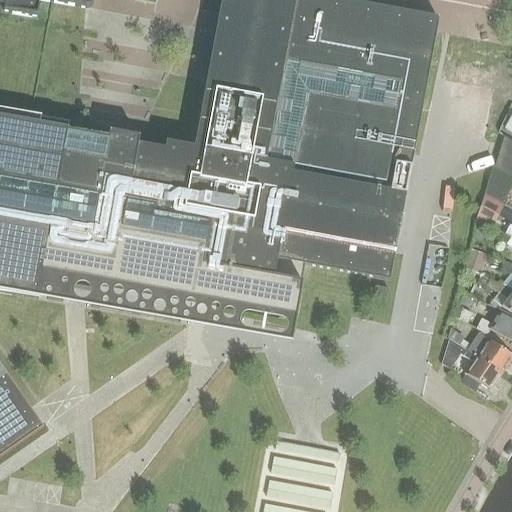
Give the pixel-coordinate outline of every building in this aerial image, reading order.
[(0,458),(42,429),(40,426),(28,409),(5,376),(0,368),(0,294),(11,296),(13,296),(38,301),(42,275),(263,315),(295,321),(301,285),(304,265),(389,281),(394,255),(413,155),(432,52),(435,33),(438,20),(330,0),(220,0),(209,63),(207,75),(193,150),(165,145),(164,152),(137,147),(138,139),(108,134),(107,137),(98,135),(75,131),(76,125),(40,118),(27,116),(0,111),(0,458)] [(0,0),(0,2),(5,4),(3,13),(35,19),(39,1),(52,3),(84,9),(85,9),(86,9),(87,9),(88,9),(89,8),(90,8),(90,7),(91,7),(91,6),(92,6),(92,5),(92,4),(92,3),(92,2),(92,1),(92,0),(91,0),(0,0)] [(511,107),(501,129),(511,134),(511,107)] [(495,169),(495,168),(511,178),(511,143),(504,139),(495,169)] [(502,207),(511,188),(511,178),(495,169),(493,168),(483,197),(502,207)] [(483,197),(476,219),(491,227),(502,207),(483,197)] [(462,270),(463,270),(480,276),(488,256),(469,250),(462,270)] [(507,288),(511,289),(511,266),(503,263),(499,270),(510,276),(502,286),(507,288)] [(263,315),(42,275),(38,301),(290,346),(295,321),(263,315)] [(480,277),(477,284),(486,288),(489,281),(480,277)] [(489,281),(486,288),(502,295),(507,299),(500,307),(511,315),(511,289),(507,288),(502,286),(489,281)] [(385,302),(387,290),(374,287),(372,300),(385,302)] [(461,309),(455,307),(449,318),(450,319),(452,319),(466,326),(472,315),(461,309)] [(511,318),(498,312),(491,326),(481,321),(475,331),(486,337),(488,332),(510,343),(511,343),(511,318)] [(459,347),(464,339),(450,330),(447,340),(449,341),(458,347),(459,347)] [(511,358),(504,353),(478,336),(470,347),(467,352),(466,353),(501,376),(511,358)] [(470,367),(465,376),(476,383),(479,385),(489,392),(501,376),(466,353),(458,347),(449,341),(441,366),(450,372),(459,356),(463,358),(472,365),(470,367)] [(325,429),(371,390),(349,363),(302,403),(325,429)] [(465,376),(460,383),(474,392),(479,385),(476,383),(465,376)]
